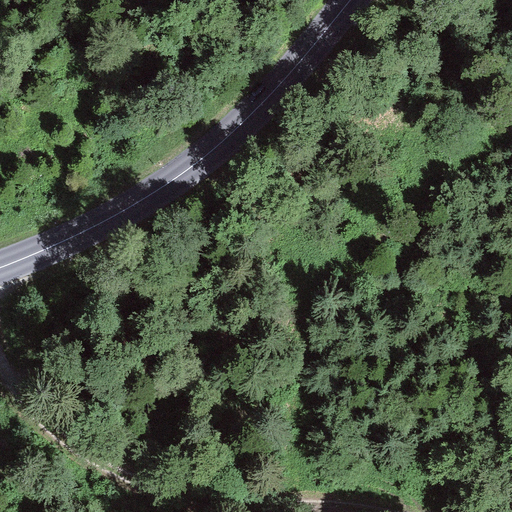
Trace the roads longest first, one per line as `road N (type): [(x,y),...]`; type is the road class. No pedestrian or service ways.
road 1 (tertiary): [(0,269),(89,232),(184,176),(245,124),(355,0)]
road 2 (track): [(0,359),(171,498),(213,508),(375,511)]
